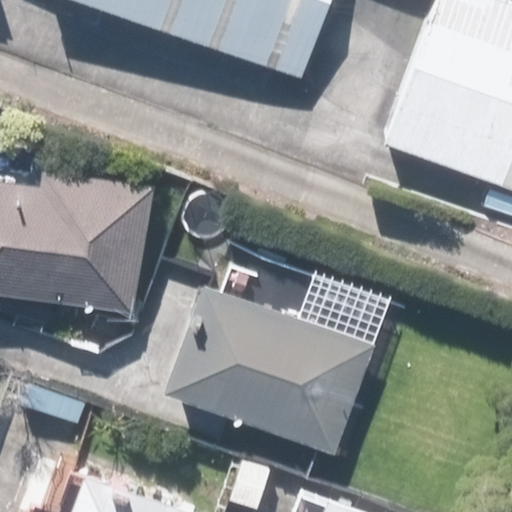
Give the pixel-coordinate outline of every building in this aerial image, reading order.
[(331,0),(80,0),(299,85),(331,0)] [(511,17),(467,0),(412,0),(353,151),(511,212),(511,17)] [(0,268),(152,288),(168,169),(57,154),(55,165),(0,157),(0,268)] [(387,338),(222,267),(178,371),(342,442),(387,338)] [(74,436),(42,511),(198,511),(207,491),(74,436)] [(423,511),(340,480),(327,511),(423,511)]
